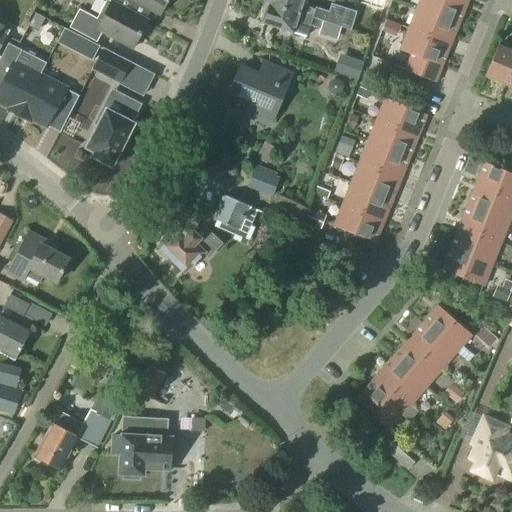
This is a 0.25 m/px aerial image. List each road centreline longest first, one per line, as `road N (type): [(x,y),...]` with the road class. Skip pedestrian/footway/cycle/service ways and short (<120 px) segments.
road 1 (residential): [(273,409),(387,279),(441,183),(468,112)]
road 2 (residential): [(220,0),(120,246)]
road 3 (residential): [(0,475),(120,246)]
road 4 (residential): [(273,409),(190,331),(120,246)]
road 5 (residential): [(120,246),(0,147)]
